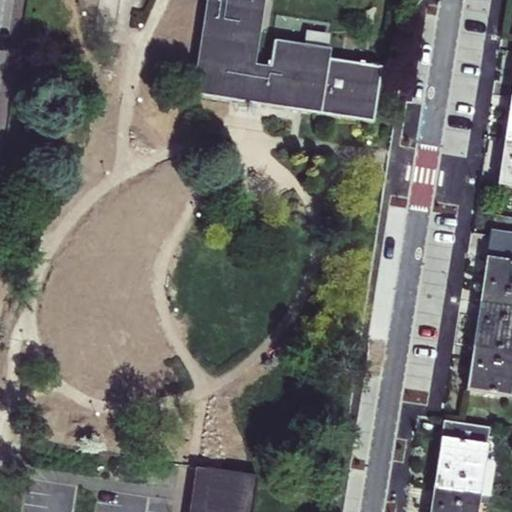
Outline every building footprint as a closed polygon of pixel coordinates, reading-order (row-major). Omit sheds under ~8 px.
[(204,0),(189,93),(369,122),(377,67),(323,58),(324,51),(270,42),(265,68),(249,65),(259,0),(204,0)] [(511,144),(511,97),(510,98),(503,143),(511,144)] [(511,188),(511,144),(503,143),(497,186),(511,188)] [(511,234),(490,231),(478,303),(511,308),(511,234)] [(511,308),(478,303),(471,348),(511,353),(511,308)] [(511,399),(511,389),(511,353),(471,348),(465,392),(511,399)] [(445,423),(435,488),(479,495),(491,497),(496,467),(494,462),(485,461),(490,430),(445,423)] [(250,511),(255,479),(198,471),(194,496),(192,511),(250,511)] [(435,488),(430,511),(476,511),(479,495),(435,488)]
